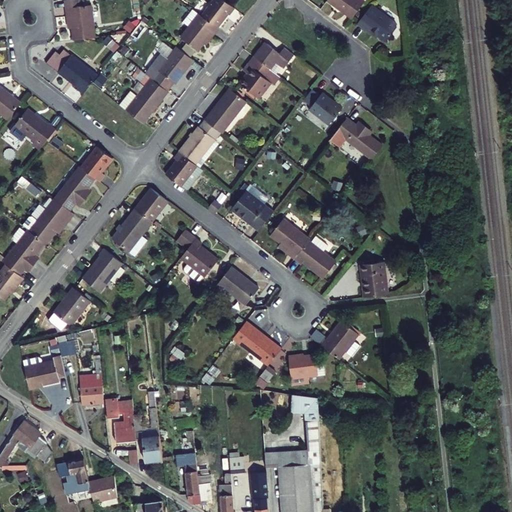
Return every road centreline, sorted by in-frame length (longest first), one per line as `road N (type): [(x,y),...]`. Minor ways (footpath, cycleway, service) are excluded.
road 1 (tertiary): [(198,511),(0,388)]
road 2 (residential): [(139,165),(0,345)]
road 3 (residential): [(299,309),(284,278),(139,165)]
road 4 (residential): [(139,165),(21,72),(16,33),(27,15)]
road 5 (residential): [(268,0),(139,165)]
road 6 (residential): [(299,0),(355,46),(367,104)]
